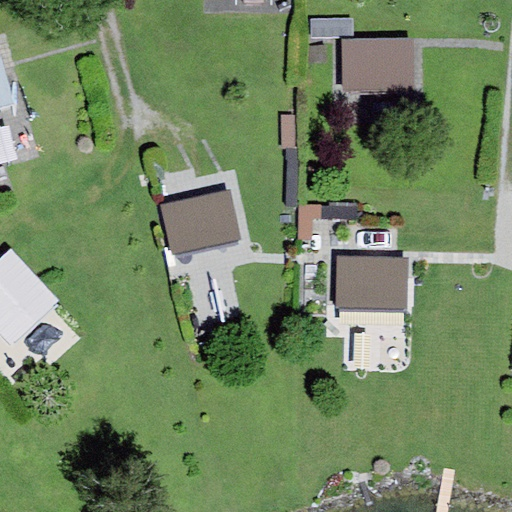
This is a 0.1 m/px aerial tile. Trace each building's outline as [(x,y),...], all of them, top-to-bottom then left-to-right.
[(354,20),(312,21),(312,38),(354,38),(354,20)] [(415,40),(343,41),(344,93),(416,91),(415,40)] [(0,109),(14,105),(0,57),(0,109)] [(295,116),(281,116),(282,151),(288,151),(289,206),(297,206),(295,116)] [(172,255),(239,241),(229,193),(161,207),(172,255)] [(22,253),(0,262),(0,320),(39,303),(30,282),(33,280),(22,253)] [(337,309),(407,311),(408,260),(339,257),(337,309)]
